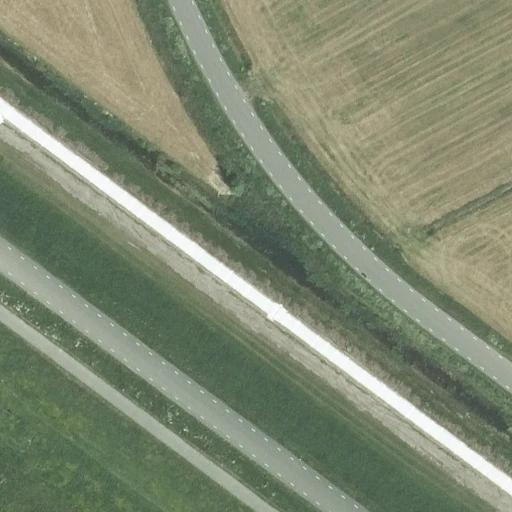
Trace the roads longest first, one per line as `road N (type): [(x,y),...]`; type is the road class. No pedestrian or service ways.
road 1 (tertiary): [(181,0),(240,116),(312,213),(403,296),(511,377)]
road 2 (unclassified): [(0,257),(347,511)]
